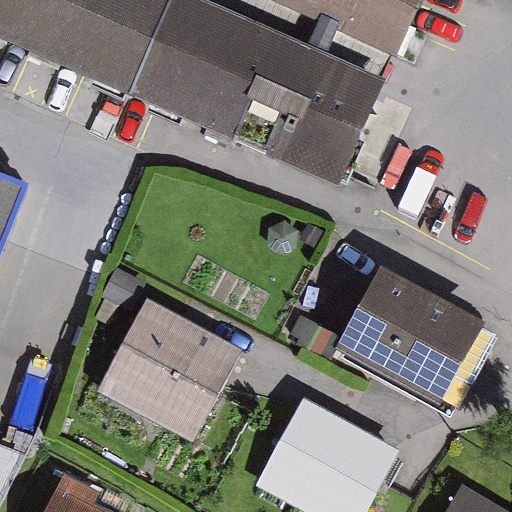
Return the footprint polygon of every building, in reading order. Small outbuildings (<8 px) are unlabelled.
[(0,0),(0,36),(157,106),(338,186),(385,82),(326,56),(338,30),(398,57),(423,0),(0,0)] [(0,511),(1,511),(25,464),(0,454),(0,276),(31,196),(0,184),(0,511)] [(482,340),(391,290),(355,354),(446,405),(482,340)] [(236,366),(152,322),(112,400),(196,443),(236,366)] [(366,511),(392,464),(310,420),(274,487),(320,511),(366,511)] [(86,511),(65,501),(59,511),(86,511)] [(487,511),(471,502),(464,511),(487,511)]
